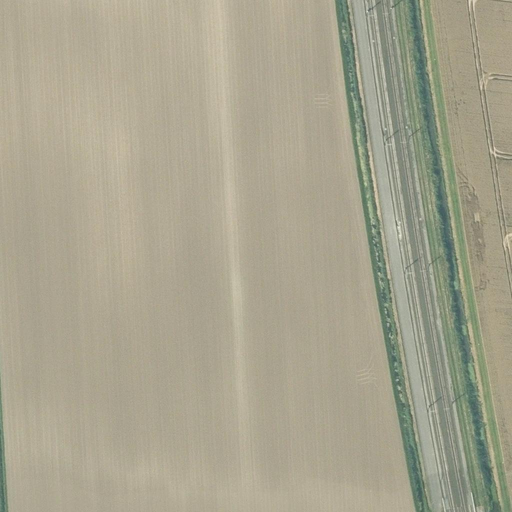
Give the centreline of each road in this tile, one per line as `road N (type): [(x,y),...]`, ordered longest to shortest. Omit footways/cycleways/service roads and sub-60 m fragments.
road 1 (track): [(507,511),(424,0)]
road 2 (track): [(397,0),(478,506)]
